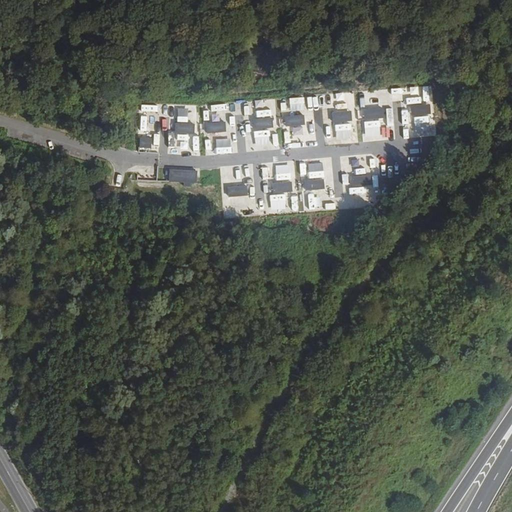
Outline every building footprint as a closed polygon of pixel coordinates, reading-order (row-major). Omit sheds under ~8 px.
[(139,103),(138,131),(154,132),(155,104),(139,103)] [(432,114),(431,106),(413,107),(414,115),(432,114)] [(385,119),(384,110),(366,112),(367,120),(385,119)] [(353,121),(352,113),(334,114),(334,122),(353,121)] [(305,125),(304,116),(286,118),(287,126),(305,125)] [(273,128),(272,119),(254,121),(255,129),(273,128)] [(226,132),(226,123),(208,125),(208,133),(226,132)] [(193,132),(193,124),(175,126),(175,134),(193,132)] [(151,148),(152,139),(142,139),(142,148),(151,148)] [(353,155),(353,163),(369,162),(368,155),(353,155)] [(308,173),(322,173),(322,160),(308,160),(308,173)] [(279,177),(280,162),(262,162),(262,176),(279,177)] [(197,185),(198,172),(171,170),(170,183),(197,185)] [(372,185),(371,177),(353,179),(354,187),(372,185)] [(326,189),(326,181),(307,182),(308,191),(326,189)] [(292,192),(292,184),(274,185),(274,194),(292,192)] [(336,197),(343,196),(341,185),(334,186),(336,197)] [(248,196),(247,187),(229,189),(230,197),(248,196)]
